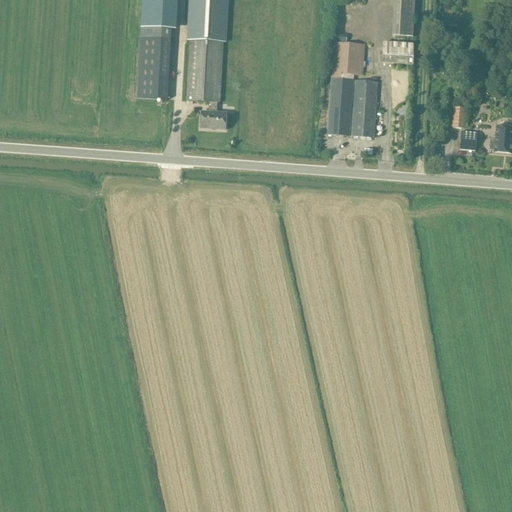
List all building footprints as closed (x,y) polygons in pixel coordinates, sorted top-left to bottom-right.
[(172,0),(142,0),(137,99),(167,101),(172,0)] [(208,113),(201,113),(200,129),(225,131),(226,114),(217,114),(217,104),(220,104),(226,0),(192,0),(186,102),(209,103),(208,113)] [(413,38),(414,0),(393,0),(392,37),(413,38)] [(382,64),(412,66),(414,44),(384,42),(382,64)] [(350,137),(354,81),(354,75),(363,76),(365,45),(334,43),(331,79),(327,136),(350,137)] [(373,139),(377,83),(355,82),(352,137),(373,139)] [(464,129),(466,109),(454,108),(452,128),(464,129)] [(511,120),(509,121),(509,127),(498,126),(496,142),(490,141),(489,149),(495,150),(495,153),(511,154),(511,120)] [(476,133),(461,132),(459,150),(475,152),(476,133)]
